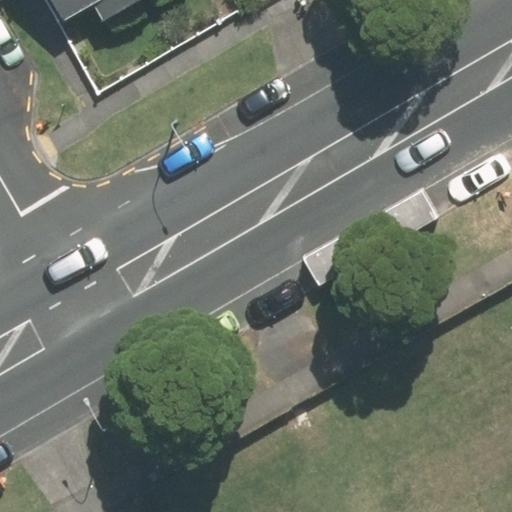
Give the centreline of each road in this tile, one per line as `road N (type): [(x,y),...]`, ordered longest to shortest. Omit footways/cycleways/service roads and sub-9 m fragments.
road 1 (secondary): [(511,66),(74,323)]
road 2 (residential): [(74,323),(0,191)]
